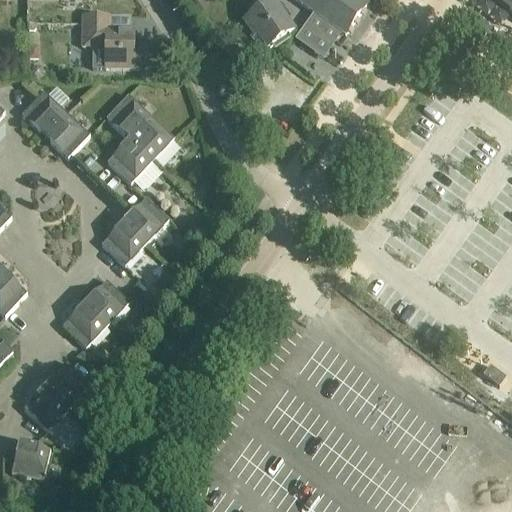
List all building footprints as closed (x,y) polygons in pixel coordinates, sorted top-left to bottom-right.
[(275,4),(277,0),(257,0),(267,8),(245,23),(255,38),(260,35),(270,49),(261,54),(262,55),(295,32),(275,4)] [(293,0),(346,37),(370,2),(366,0),(293,0)] [(511,0),(498,0),(511,10),(509,13),(510,13),(511,10),(511,0)] [(135,53),(135,33),(110,30),(111,18),(82,17),(82,18),(74,17),(73,26),(70,26),(70,42),(80,41),(80,50),(104,51),(103,70),(141,73),(141,53),(135,53)] [(39,49),(28,49),(29,63),(40,62),(39,49)] [(43,81),(45,76),(43,71),(38,68),(33,70),(30,75),(32,81),(37,83),(43,81)] [(244,78),(235,84),(243,95),(252,89),(244,78)] [(50,135),(67,118),(43,95),(22,119),(41,136),(44,133),(48,133),(50,135)] [(135,139),(152,120),(129,99),(107,122),(125,139),(128,136),(132,136),(135,139)] [(68,162),(91,139),(67,118),(50,135),(53,139),(53,141),(50,145),(68,162)] [(135,148),(154,165),(176,143),(152,120),(135,139),(137,141),(138,145),(135,148)] [(154,165),(135,148),(133,151),(129,151),(125,148),(108,166),(131,189),(135,185),(141,192),(149,192),(163,176),(154,166),(154,165)] [(131,228),(150,246),(171,225),(146,202),(129,221),(132,224),(132,228),(131,228)] [(0,234),(12,221),(0,209),(0,234)] [(126,271),(150,246),(131,228),(126,233),(124,233),(120,230),(102,248),(126,271)] [(0,315),(6,321),(28,297),(9,280),(6,283),(2,283),(0,280),(0,315)] [(130,307),(123,300),(107,284),(90,303),(92,305),(93,310),(91,312),(110,328),(130,307)] [(87,353),(110,328),(91,312),(88,315),(84,315),(80,312),(63,330),(87,353)] [(0,374),(9,364),(6,361),(6,357),(9,354),(0,345),(0,374)] [(93,389),(71,369),(68,367),(51,385),(54,388),(54,392),(52,393),(71,411),(93,389)] [(48,435),(71,411),(52,393),(49,397),(45,397),(42,395),(24,413),(48,435)] [(51,453),(32,448),(27,447),(26,452),(22,454),(18,453),(12,477),(43,484),(51,453)]
